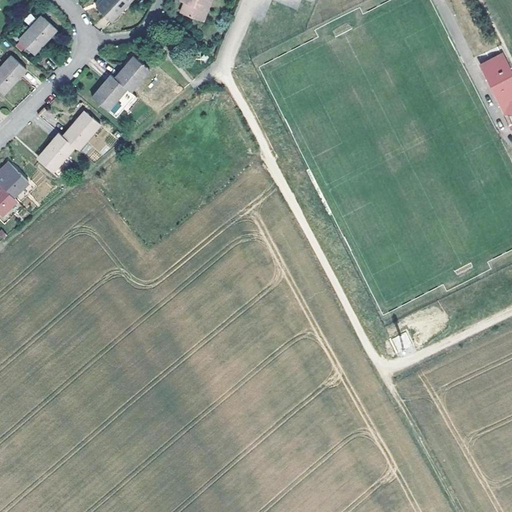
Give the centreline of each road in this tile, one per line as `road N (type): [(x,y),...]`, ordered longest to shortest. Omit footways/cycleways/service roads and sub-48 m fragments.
road 1 (track): [(387,383),(220,64)]
road 2 (track): [(382,374),(511,311)]
road 3 (residential): [(83,42),(75,66),(0,139)]
